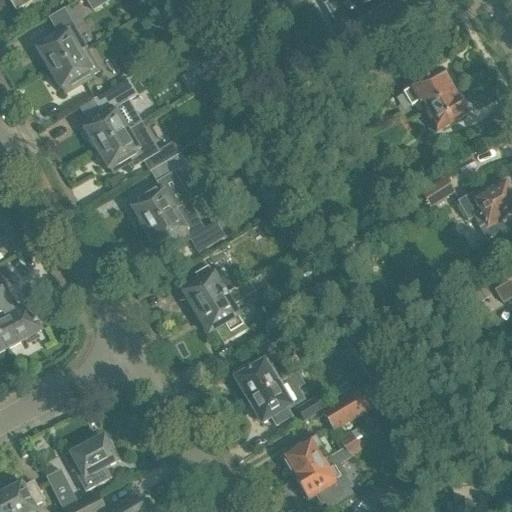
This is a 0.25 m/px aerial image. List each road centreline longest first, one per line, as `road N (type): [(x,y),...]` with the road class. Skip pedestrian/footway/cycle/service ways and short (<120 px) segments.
road 1 (residential): [(133,350),(0,128)]
road 2 (residential): [(232,511),(133,350)]
road 3 (residential): [(0,423),(133,350)]
